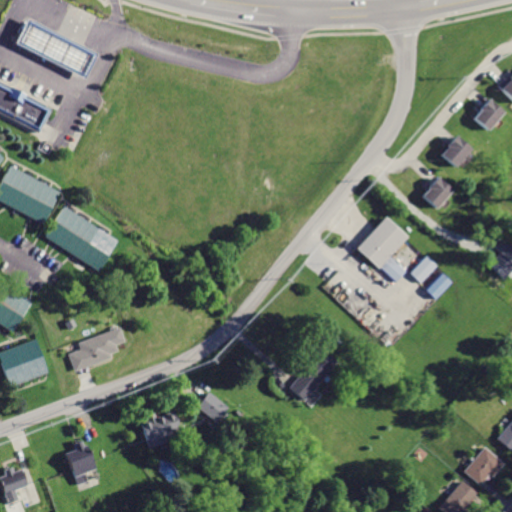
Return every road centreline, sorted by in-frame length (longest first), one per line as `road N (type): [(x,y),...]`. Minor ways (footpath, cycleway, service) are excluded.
road 1 (residential): [(399,8),(404,72),(391,123),(233,325),(180,361),(0,429)]
road 2 (residential): [(371,158),(397,167),(410,158),(495,55)]
